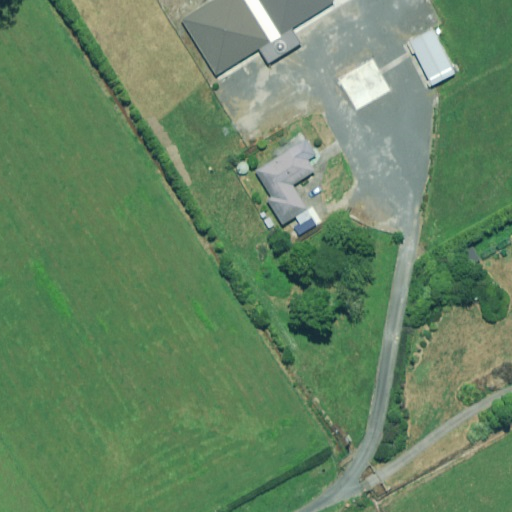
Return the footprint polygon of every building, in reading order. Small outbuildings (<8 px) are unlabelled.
[(216,0),(183,21),(216,75),(262,47),(273,40),(248,0),(216,0)] [(452,78),(430,35),(407,46),(429,90),(452,78)] [(366,63),(342,77),(339,79),(357,112),(393,91),(374,58),(366,63)] [(314,156),(304,140),(254,172),(270,197),(265,200),(281,225),(305,209),(291,186),(312,172),(305,162),(314,156)] [(310,219),(306,212),(295,219),(299,226),(310,219)]
